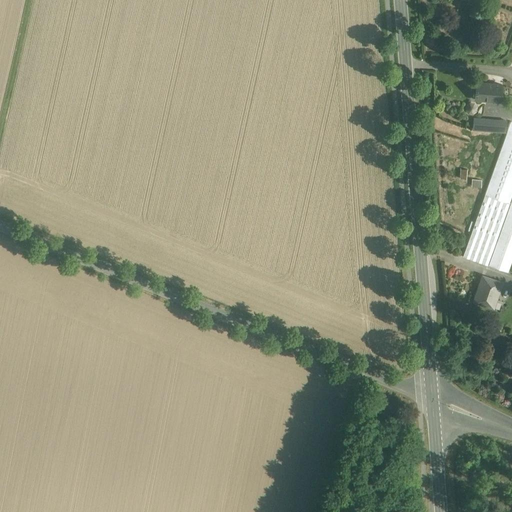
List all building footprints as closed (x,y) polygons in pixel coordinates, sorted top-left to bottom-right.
[(502,85),(476,83),(475,100),(500,102),(502,85)] [(506,121),(474,118),(472,130),(505,133),(506,121)] [(511,121),(511,122),(462,257),(487,266),(511,198),(511,121)] [(508,273),(511,262),(511,203),(489,266),(508,273)] [(502,283),(482,276),(473,301),(485,305),(490,291),(498,294),(502,283)]
